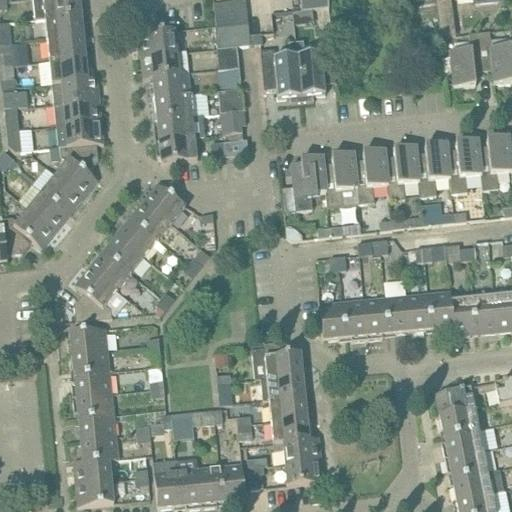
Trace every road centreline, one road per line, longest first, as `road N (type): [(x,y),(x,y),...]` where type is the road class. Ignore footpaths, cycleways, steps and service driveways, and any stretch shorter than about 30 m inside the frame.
road 1 (residential): [(128,177),(157,176),(200,206),(262,200),(246,63)]
road 2 (residential): [(0,350),(2,298),(14,285),(47,282),(128,177)]
road 3 (residential): [(511,117),(288,142)]
road 4 (residential): [(128,177),(110,0)]
